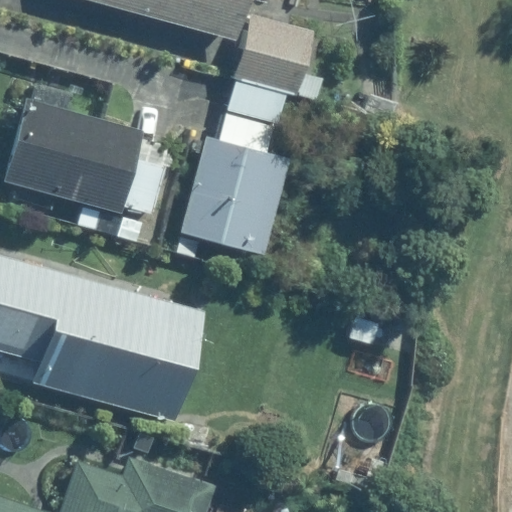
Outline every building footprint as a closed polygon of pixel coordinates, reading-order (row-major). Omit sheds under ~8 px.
[(109,0),(229,31),(236,0),(109,0)] [(304,26),(241,13),(224,103),(287,115),(304,26)] [(23,72),(0,150),(0,173),(112,206),(114,197),(154,208),(166,166),(128,155),(136,128),(65,107),(71,86),(23,72)] [(214,133),(199,129),(174,226),(256,248),(281,154),(263,150),(270,123),(220,110),(214,133)] [(0,348),(33,356),(27,380),(161,413),(188,302),(0,256),(0,348)] [(49,511),(0,495),(0,511),(193,511),(205,477),(117,448),(110,469),(70,456),(51,511),(49,511)]
